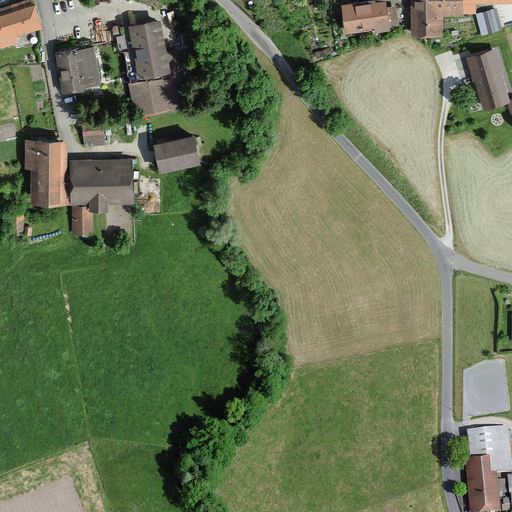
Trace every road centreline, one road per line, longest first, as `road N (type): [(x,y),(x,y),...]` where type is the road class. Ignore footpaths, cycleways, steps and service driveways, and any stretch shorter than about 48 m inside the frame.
road 1 (tertiary): [(233,10),(445,258)]
road 2 (tertiary): [(454,511),(446,469),(445,258)]
